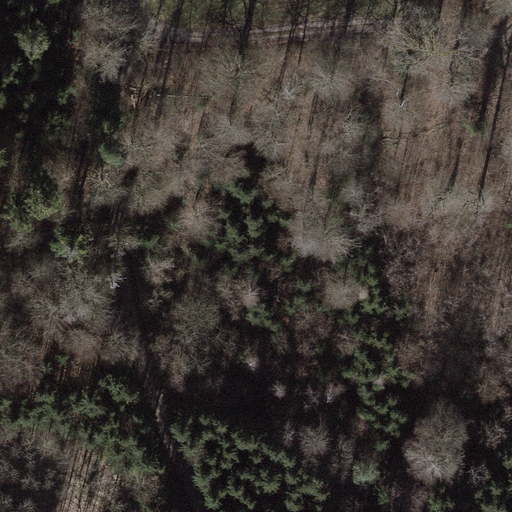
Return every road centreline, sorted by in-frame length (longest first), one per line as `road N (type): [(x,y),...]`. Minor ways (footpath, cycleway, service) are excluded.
road 1 (track): [(114,55),(105,161),(120,266),(147,403),(200,511)]
road 2 (track): [(511,54),(373,22),(114,55)]
